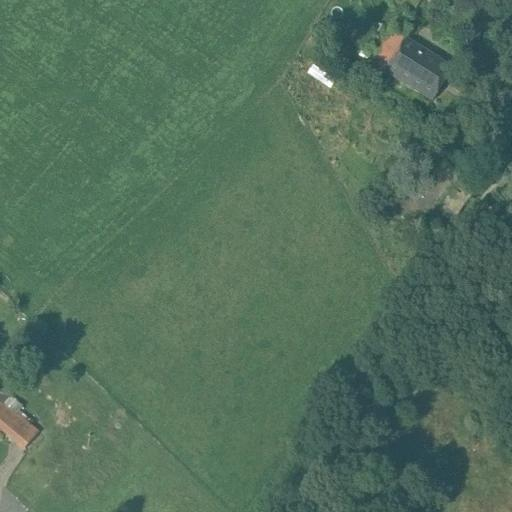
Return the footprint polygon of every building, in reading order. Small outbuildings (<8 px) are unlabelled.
[(401,0),(416,9),(422,0),(401,0)] [(405,42),(411,34),(398,26),(380,55),(365,45),(359,54),(374,64),(432,101),(451,71),(405,42)] [(348,57),(355,35),(344,31),(337,53),(348,57)] [(462,173),(426,151),(392,203),(428,226),(462,173)] [(16,392),(0,379),(0,429),(24,451),(39,434),(17,415),(23,408),(11,398),(16,392)] [(63,472),(100,433),(75,410),(38,449),(63,472)]
